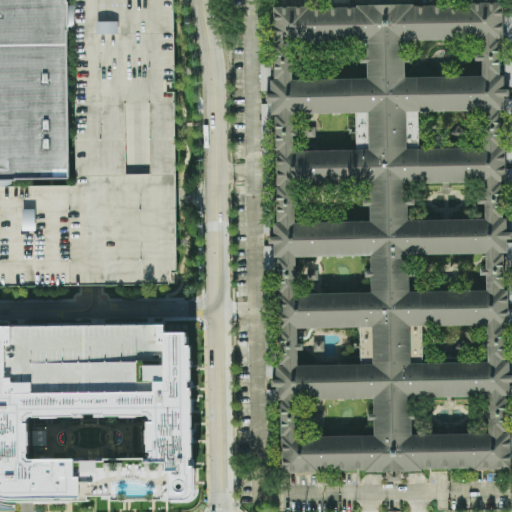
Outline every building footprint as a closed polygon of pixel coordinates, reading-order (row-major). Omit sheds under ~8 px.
[(0,0),(66,0),(67,1),(67,12),(67,23),(69,179),(0,180),(0,0)] [(0,289),(0,188),(76,186),(74,23),(74,12),(74,1),(73,0),(174,0),(175,198),(175,284),(91,286),(0,289)] [(274,472),(387,472),(387,482),(401,482),(401,470),(511,469),(511,242),(508,243),(505,151),(511,153),(511,59),(502,56),(502,6),(274,6),(274,76),(265,105),(262,105),(262,131),(275,135),(275,246),(265,246),(265,270),(272,270),(274,472)] [(262,66),(261,91),(270,91),(270,66),(262,66)] [(2,323),(0,323),(0,495),(17,499),(34,500),(62,499),(62,502),(86,503),(92,501),(100,501),(120,501),(120,498),(133,498),(133,501),(149,500),(149,497),(155,498),(156,501),(164,501),(164,498),(168,498),(170,500),(181,500),(187,497),(194,489),(194,465),(190,465),(190,458),(192,458),(190,368),(187,350),(185,333),(184,320),(158,321),(159,391),(3,393),(2,323)] [(2,323),(158,321),(159,391),(3,393),(2,323)]
